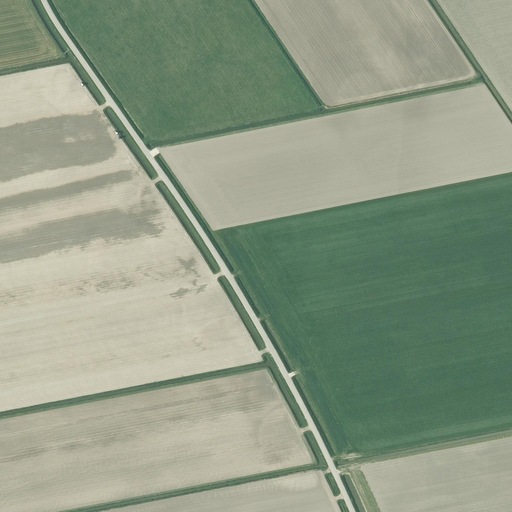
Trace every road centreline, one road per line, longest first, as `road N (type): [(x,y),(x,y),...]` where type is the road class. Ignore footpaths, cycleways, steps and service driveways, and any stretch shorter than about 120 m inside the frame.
road 1 (unclassified): [(352,511),(256,321),(140,144)]
road 2 (unclassified): [(43,0),(140,144)]
